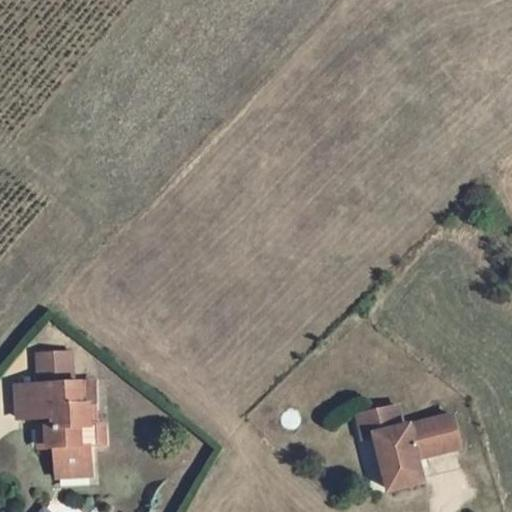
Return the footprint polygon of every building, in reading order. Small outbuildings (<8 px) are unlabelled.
[(70,443),(75,442),(77,458),(90,466),(101,465),(112,456),(110,440),(118,440),(117,419),(112,419),(110,400),(103,400),(101,378),(91,379),(88,348),(56,351),(59,382),(36,384),(39,415),(74,412),(75,423),(69,423),(70,443)] [(117,419),(114,377),(101,378),(103,400),(110,400),(112,419),(117,419)] [(375,410),(381,433),(393,430),(407,485),(441,477),(435,453),(433,445),(441,444),(442,451),(477,442),(470,410),(420,422),(414,401),(375,410)] [(117,419),(118,440),(127,439),(125,418),(117,419)] [(70,443),(69,423),(59,425),(61,443),(70,443)] [(435,453),(442,451),(441,444),(433,445),(435,453)] [(90,466),(77,458),(78,473),(113,470),(112,456),(101,465),(90,466)]
